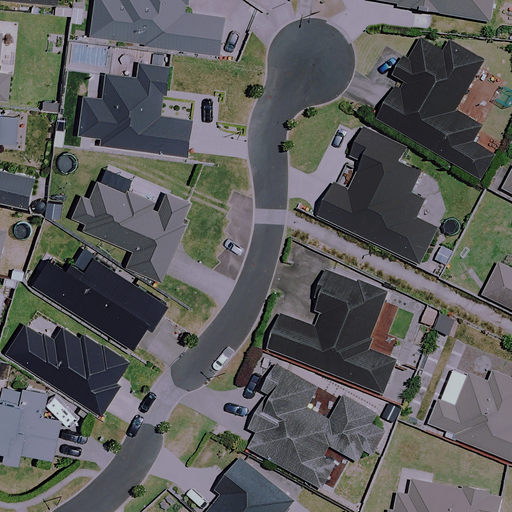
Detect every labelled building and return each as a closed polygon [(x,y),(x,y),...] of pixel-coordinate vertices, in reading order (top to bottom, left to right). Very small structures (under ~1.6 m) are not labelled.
[(189,0),(96,0),(90,36),(221,58),(227,19),(187,12),(189,0)] [(367,0),(492,24),(496,0),(367,0)] [(0,98),(11,100),(13,76),(2,75),(5,34),(0,33),(0,98)] [(446,53),(424,40),(412,61),(408,58),(395,81),(401,85),(379,120),(484,182),(499,157),(476,144),(485,128),(458,112),(487,63),(452,42),(446,53)] [(166,114),(171,67),(141,64),(109,61),(105,99),(86,97),(82,133),(104,136),(103,146),(189,155),(194,117),(166,114)] [(0,199),(31,206),(39,176),(0,166),(0,138),(3,112),(1,112),(0,112),(0,199)] [(409,150),(367,130),(353,158),(366,164),(352,191),(338,184),(323,215),(424,264),(440,230),(417,219),(425,201),(413,195),(423,174),(402,164),(409,150)] [(85,196),(76,219),(85,222),(82,229),(136,249),(131,263),(166,276),(193,204),(160,192),(134,182),(132,187),(108,178),(106,184),(100,182),(94,199),(85,196)] [(170,303),(97,256),(86,273),(55,253),(35,285),(136,349),(150,326),(154,329),(170,303)] [(511,267),(502,262),(486,294),(511,307),(511,267)] [(390,294),(330,271),(316,307),(327,311),(320,329),(285,316),(273,347),(386,391),(398,361),(369,349),(390,294)] [(103,413),(119,386),(113,382),(126,361),(84,336),(82,339),(35,311),(8,357),(103,413)] [(321,388),(276,362),(261,389),(272,395),(253,428),(258,432),(250,446),(325,489),(338,465),(325,457),(332,445),(360,462),(367,450),(375,455),(388,432),(374,423),(379,413),(347,395),(333,420),(309,407),(321,388)] [(511,378),(496,372),(492,384),(473,376),(460,408),(443,401),(434,423),(457,432),(454,438),(511,461),(511,378)] [(0,445),(8,447),(6,457),(24,461),(25,453),(54,458),(62,419),(47,416),(51,395),(7,387),(6,395),(0,394),(0,445)] [(287,511),(296,501),(244,460),(220,490),(226,495),(212,511),(287,511)] [(418,481),(415,496),(398,493),(394,511),(499,511),(503,497),(418,481)]
